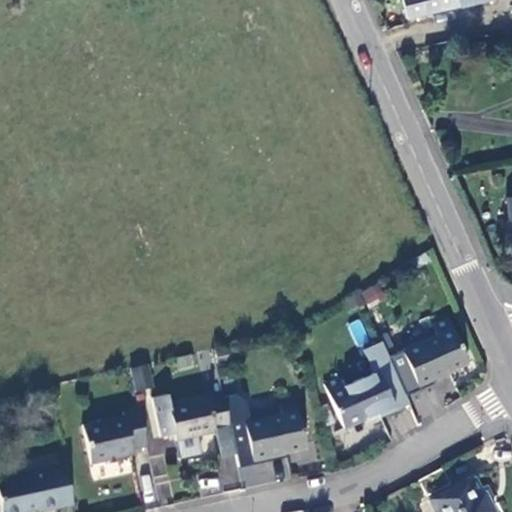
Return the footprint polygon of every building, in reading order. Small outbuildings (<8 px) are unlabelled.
[(401,0),(405,19),(488,0),(401,0)] [(379,282),(361,291),(368,305),(386,297),(379,282)] [(347,323),(356,346),(370,340),(361,317),(347,323)] [(471,365),(451,321),(435,329),(439,337),(406,353),(423,392),(438,385),(436,381),(471,365)] [(381,417),(410,403),(382,343),(364,351),(374,374),(345,388),(340,379),(325,386),(346,431),(379,415),(381,417)] [(193,364),(191,356),(178,359),(180,367),(193,364)] [(148,364),(130,368),(135,391),(154,387),(148,364)] [(216,431),(230,429),(223,399),(209,402),(208,398),(169,407),(167,397),(153,401),(161,440),(176,437),(177,443),(215,434),(216,434),(216,431)] [(306,450),(296,403),(280,406),(283,416),(245,424),(255,466),(270,462),(270,458),(306,450)] [(134,451),(148,449),(140,409),(124,413),(125,417),(85,426),(93,465),(108,463),(109,465),(119,463),(118,460),(135,457),(134,451)] [(221,460),(237,457),(230,429),(216,431),(216,434),(215,434),(221,460)] [(150,458),(150,476),(165,476),(165,458),(150,458)] [(40,511),(73,506),(64,466),(0,478),(0,500),(2,511),(23,511),(39,509),(40,511)] [(479,496),(470,479),(430,500),(435,511),(493,511),(483,494),(479,496)]
